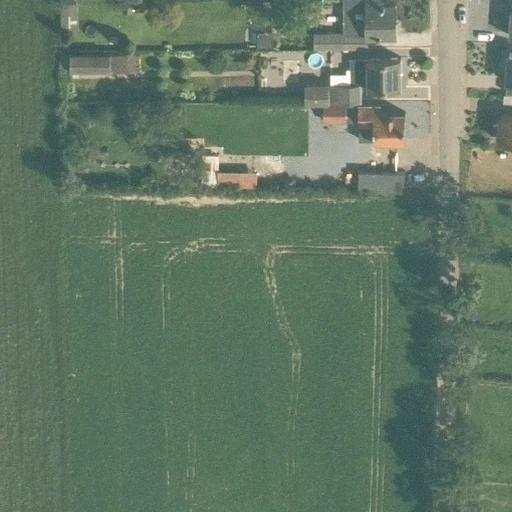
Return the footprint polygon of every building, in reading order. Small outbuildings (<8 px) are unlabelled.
[(314,48),(367,49),(366,35),(396,35),(396,4),(384,4),(384,3),(383,3),(383,0),(343,0),(344,32),(314,31),(314,48)] [(61,26),(78,25),(78,2),(61,2),(61,26)] [(259,34),(259,47),(274,47),(274,34),(259,34)] [(60,54),(60,77),(71,76),(71,69),(110,69),(110,71),(135,72),(135,54),(110,54),(110,53),(70,53),(70,54),(60,54)] [(401,57),(351,58),(351,83),(305,83),(305,102),(360,102),(360,85),(368,85),(368,87),(401,87),(401,57)] [(381,103),(360,103),(360,102),(305,102),(223,101),(223,158),(217,158),(217,156),(208,156),(208,185),(218,185),(218,189),(338,190),(340,140),(308,140),(309,131),(263,132),(264,120),(323,120),(323,122),(346,122),(346,140),(374,140),(405,140),(405,112),(381,112),(381,103)] [(498,140),(511,141),(511,115),(500,114),(498,140)]
